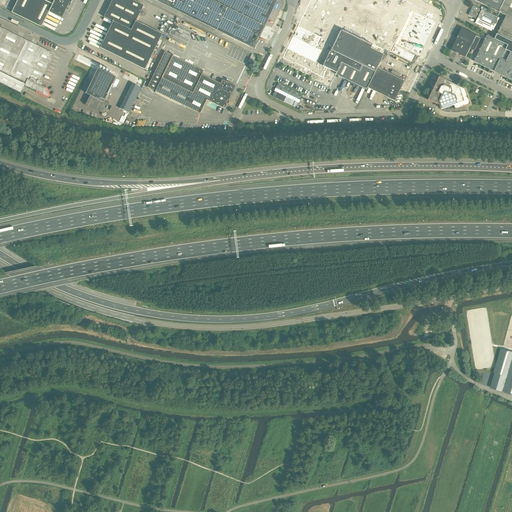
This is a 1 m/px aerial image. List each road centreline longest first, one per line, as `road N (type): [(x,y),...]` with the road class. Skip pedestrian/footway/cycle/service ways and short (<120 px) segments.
road 1 (trunk): [(0,253),(102,302),(208,319),(277,315),(511,263)]
road 2 (motorway): [(0,286),(286,238),(511,230)]
road 3 (motorway): [(511,187),(230,197),(0,235)]
road 4 (unclassified): [(447,298),(196,327),(88,306),(0,263)]
road 5 (motorway): [(511,168),(347,167),(220,180)]
road 6 (motorway): [(220,180),(0,220)]
road 7 (trunk): [(220,180),(102,183),(0,163)]
road 8 (unclassified): [(433,57),(409,106),(396,114),(302,117),(263,99),(258,87)]
road 9 (unknown): [(275,48),(335,81),(330,95),(276,71),(273,83),(296,96)]
road 10 (unclassified): [(96,0),(69,41),(0,12)]
